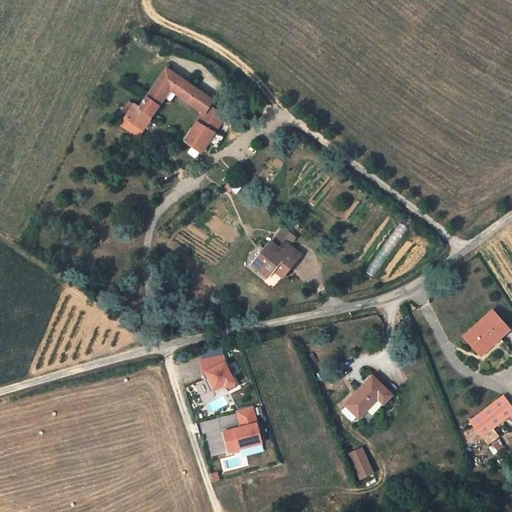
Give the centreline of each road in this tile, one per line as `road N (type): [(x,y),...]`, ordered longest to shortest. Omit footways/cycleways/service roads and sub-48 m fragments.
road 1 (unclassified): [(0,394),(162,345),(376,302),(511,215)]
road 2 (track): [(284,113),(238,61),(153,16),(145,0)]
